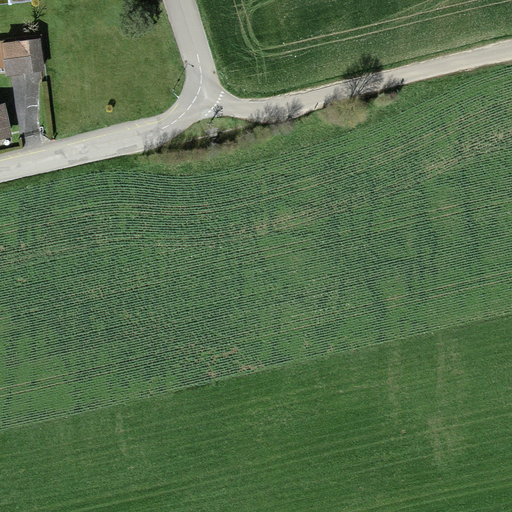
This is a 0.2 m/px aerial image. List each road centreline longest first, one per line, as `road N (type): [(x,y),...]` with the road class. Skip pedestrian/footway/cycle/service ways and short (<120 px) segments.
road 1 (unclassified): [(511,48),(216,127)]
road 2 (residential): [(0,176),(216,127)]
road 3 (residential): [(175,0),(216,127)]
